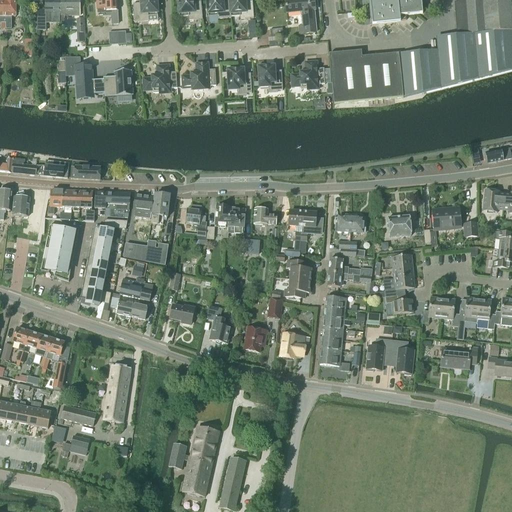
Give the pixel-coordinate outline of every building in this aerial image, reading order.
[(14,1),(13,0),(7,0),(6,1),(0,1),(0,24),(1,24),(1,29),(5,29),(5,30),(11,30),(11,19),(15,19),(15,15),(19,15),(20,14),(20,8),(19,7),(15,7),(15,1),(14,1)] [(95,0),(96,10),(101,10),(102,12),(117,11),(116,0),(95,0)] [(140,0),(140,5),(133,5),(134,24),(148,23),(148,18),(157,17),(156,0),(140,0)] [(177,0),(179,18),(188,18),(189,22),(202,21),(201,3),(194,3),(193,0),(177,0)] [(206,0),(208,18),(217,18),(218,21),(231,19),(231,18),(230,18),(229,3),(223,3),(222,0),(206,0)] [(228,0),(229,3),(230,18),(231,18),(240,18),(240,20),(253,19),(252,3),(245,3),(244,0),(228,0)] [(316,34),(314,12),(315,12),(313,0),(302,0),(285,2),(286,14),(302,13),(303,27),(299,27),(300,35),(316,34)] [(369,0),(369,3),(368,3),(370,23),(371,23),(372,26),(400,24),(400,22),(406,21),(405,16),(422,15),(420,0),(369,0)] [(457,36),(436,38),(437,52),(436,52),(441,89),(511,70),(511,25),(510,0),(508,1),(508,0),(495,0),(495,1),(482,2),(482,0),(465,1),(465,3),(455,3),(457,36)] [(43,11),(37,11),(37,32),(46,32),(46,25),(59,25),(59,21),(59,17),(60,1),(45,1),(45,11),(43,11)] [(60,1),(59,17),(59,21),(59,25),(64,25),(64,21),(64,18),(64,17),(79,17),(79,1),(60,1)] [(118,33),(108,34),(109,47),(119,46),(118,33)] [(329,55),(328,55),(333,105),(403,98),(441,89),(436,52),(398,55),(361,58),(361,52),(329,55)] [(57,73),(65,73),(64,62),(56,63),(57,73)] [(300,77),(291,77),(292,88),(300,88),(301,91),(318,90),(318,86),(325,86),(325,84),(328,84),(328,71),(324,71),(324,70),(317,70),(316,64),(305,65),(305,74),(300,74),(300,77)] [(208,71),(207,65),(196,66),(197,75),(191,76),(191,78),(182,78),(183,90),(192,89),(192,92),(209,91),(209,88),(216,87),(215,71),(208,71)] [(90,67),(75,68),(77,97),(94,95),(104,95),(103,81),(91,82),(90,67)] [(266,69),(266,67),(258,68),(258,67),(259,89),(269,89),(269,94),(277,93),(277,92),(282,92),(281,72),(274,73),(274,68),(266,69)] [(169,74),(168,68),(157,68),(158,78),(152,78),(152,80),(143,81),(144,92),(153,92),(153,95),(170,94),(170,90),(177,90),(176,74),(169,74)] [(236,71),(235,70),(228,70),(227,70),(228,92),(238,92),(238,97),(247,96),(247,95),(251,95),(250,75),(243,76),(243,71),(236,71)] [(115,78),(103,79),(103,81),(104,95),(104,99),(133,97),(133,96),(131,96),(131,88),(132,88),(131,81),(130,81),(130,73),(131,73),(131,72),(113,73),(113,74),(115,74),(115,78)] [(477,150),(469,152),(472,166),(480,164),(477,150)] [(487,165),(502,162),(511,160),(511,157),(509,150),(500,152),(485,155),(487,165)] [(12,161),(8,160),(7,166),(5,165),(4,173),(27,176),(28,167),(24,166),(25,162),(12,160),(12,161)] [(37,168),(28,167),(27,176),(39,177),(41,167),(37,167),(37,168)] [(67,180),(68,170),(41,167),(39,177),(43,178),(67,180)] [(99,182),(100,170),(70,168),(70,180),(99,182)] [(10,193),(9,191),(5,191),(4,192),(0,192),(0,221),(3,222),(4,215),(5,215),(6,212),(10,212),(12,193),(10,193)] [(47,204),(47,191),(38,191),(37,201),(30,200),(14,199),(12,216),(13,216),(15,218),(19,218),(21,217),(28,217),(28,219),(34,220),(33,235),(43,236),(44,220),(45,215),(46,204),(47,204)] [(48,208),(48,216),(54,216),(54,209),(62,209),(63,197),(64,192),(50,191),(49,208),(48,208)] [(63,197),(62,209),(64,209),(64,214),(65,214),(64,222),(67,222),(71,222),(71,215),(71,209),(73,209),(73,213),(79,213),(80,193),(64,192),(63,197)] [(503,212),(504,195),(498,195),(498,193),(485,192),(483,212),(496,214),(496,211),(503,212)] [(80,193),(79,213),(80,210),(86,210),(85,223),(94,223),(94,213),(91,213),(91,211),(92,194),(80,193)] [(95,194),(94,210),(105,211),(106,194),(95,194)] [(105,213),(105,218),(124,219),(128,219),(128,213),(130,195),(106,194),(105,211),(105,213)] [(511,215),(511,194),(511,195),(511,196),(504,195),(503,212),(509,212),(509,215),(511,215)] [(135,196),(133,219),(150,221),(151,211),(152,208),(153,198),(135,196)] [(167,219),(169,197),(154,196),(152,218),(151,225),(158,226),(158,227),(162,227),(163,219),(167,219)] [(199,223),(201,208),(192,207),(189,211),(187,211),(186,225),(193,226),(192,231),(198,232),(197,237),(204,238),(206,224),(199,223)] [(228,235),(228,229),(229,212),(230,212),(230,210),(216,209),(215,229),(219,229),(219,230),(221,230),(221,239),(227,240),(228,235)] [(238,210),(230,210),(230,212),(229,212),(228,229),(228,235),(234,235),(243,236),(243,230),(244,219),(244,212),(237,211),(238,210)] [(254,211),(253,226),(267,227),(267,226),(275,227),(276,218),(267,217),(267,212),(261,212),(260,211),(257,210),(256,211),(254,211)] [(434,232),(460,230),(458,210),(432,212),(434,232)] [(300,243),(302,213),(290,212),(288,227),(296,228),(295,242),(294,259),(299,259),(300,243)] [(302,213),(300,243),(306,243),(306,235),(314,236),(314,234),(321,234),(322,221),(315,220),(316,214),(302,213)] [(350,234),(351,217),(345,217),(344,218),(338,218),(338,226),(336,226),(336,233),(350,234)] [(364,234),(365,227),(363,227),(363,219),(357,219),(357,217),(351,217),(350,234),(364,234)] [(389,239),(411,237),(409,218),(387,220),(389,239)] [(502,223),(502,231),(510,232),(511,224),(502,223)] [(478,225),(463,226),(464,240),(479,238),(478,225)] [(62,232),(57,231),(58,229),(49,227),(40,273),(49,275),(49,273),(55,274),(54,279),(68,284),(72,260),(69,260),(71,250),(75,251),(79,230),(63,227),(62,232)] [(111,243),(113,230),(109,229),(105,229),(105,232),(94,230),(92,240),(111,243)] [(213,241),(214,229),(207,229),(207,239),(199,238),(199,246),(206,246),(207,241),(213,241)] [(511,253),(511,234),(491,233),(490,240),(500,241),(499,252),(511,253)] [(109,253),(111,243),(92,240),(90,250),(109,253)] [(147,248),(126,245),(123,259),(165,266),(168,247),(156,245),(157,243),(148,242),(147,248)] [(244,242),(243,255),(258,256),(259,243),(244,242)] [(107,263),(109,253),(90,250),(88,260),(107,263)] [(490,269),(489,279),(496,280),(496,275),(497,269),(502,270),(508,271),(509,271),(509,270),(510,265),(511,265),(511,253),(499,252),(498,257),(495,257),(491,260),(491,263),(488,262),(488,269),(490,269)] [(393,270),(412,268),(411,257),(391,259),(393,270)] [(105,273),(107,263),(88,260),(86,270),(105,273)] [(360,277),(361,272),(341,270),(342,261),(330,260),(328,274),(360,277)] [(291,270),(290,281),(310,283),(311,271),(307,271),(307,265),(306,265),(303,264),(287,263),(287,270),(291,270)] [(394,281),(413,279),(412,268),(393,270),(394,281)] [(134,269),(132,276),(141,278),(142,270),(136,269),(134,269)] [(103,283),(105,273),(86,270),(84,280),(103,283)] [(361,272),(360,277),(371,278),(372,271),(361,270),(361,272)] [(370,285),(370,279),(360,278),(360,277),(328,274),(327,288),(340,289),(340,282),(347,283),(347,282),(353,282),(353,285),(359,285),(359,284),(370,285)] [(177,293),(180,277),(171,276),(168,292),(177,293)] [(384,299),(397,298),(396,292),(414,290),(413,279),(394,281),(383,282),(384,299)] [(101,294),(101,293),(103,283),(84,280),(83,290),(101,294)] [(142,285),(143,281),(137,280),(136,284),(123,281),(120,296),(139,301),(142,285)] [(285,292),(284,298),(300,300),(303,300),(304,300),(304,299),(304,294),(309,295),(310,283),(290,281),(289,292),(285,292)] [(149,303),(152,287),(142,285),(139,301),(149,303)] [(219,288),(212,292),(215,297),(222,294),(219,288)] [(82,301),(81,305),(86,307),(87,305),(98,308),(99,304),(103,305),(109,306),(110,299),(103,298),(104,293),(101,293),(101,294),(83,290),(81,300),(82,301)] [(271,301),(279,302),(281,295),(273,293),(271,301)] [(326,299),(325,310),(345,312),(346,297),(338,297),(338,300),(326,299)] [(397,303),(397,298),(384,299),(385,306),(392,305),(393,316),(413,314),(411,302),(397,303)] [(440,320),(442,301),(430,299),(429,313),(423,313),(422,325),(428,326),(429,319),(440,320)] [(130,318),(133,305),(118,302),(112,300),(110,307),(118,308),(116,315),(130,318)] [(457,329),(456,341),(462,342),(464,324),(476,325),(478,301),(466,300),(465,314),(459,313),(459,316),(457,329)] [(495,317),(494,326),(500,326),(511,327),(511,325),(511,301),(502,300),(501,314),(495,313),(495,317)] [(280,322),(283,303),(279,302),(271,301),(270,301),(267,320),(280,322)] [(457,329),(459,316),(453,316),(455,302),(442,301),(440,320),(452,321),(451,328),(457,329)] [(476,325),(476,326),(488,327),(487,331),(493,331),(494,326),(495,317),(489,316),(491,302),(478,301),(476,325)] [(144,321),(147,308),(133,305),(130,318),(144,321)] [(184,310),(173,307),(170,320),(182,323),(181,325),(190,327),(194,310),(185,308),(184,310)] [(227,346),(231,330),(223,328),(224,321),(220,320),(222,310),(209,307),(205,321),(213,322),(209,342),(215,343),(215,345),(216,346),(219,347),(220,346),(220,345),(227,346)] [(344,322),(345,312),(325,310),(324,320),(344,322)] [(310,312),(304,315),(307,321),(313,318),(310,312)] [(356,315),(355,323),(364,324),(364,316),(356,315)] [(367,315),(366,326),(379,327),(380,315),(367,315)] [(350,323),(344,322),(324,320),(323,330),(343,332),(343,328),(350,328),(350,323)] [(384,328),(383,336),(391,337),(392,329),(384,328)] [(265,341),(267,333),(247,329),(243,351),(259,354),(262,340),(265,341)] [(25,359),(26,354),(23,353),(29,333),(17,330),(13,343),(20,346),(18,352),(20,353),(18,358),(25,359)] [(342,343),(343,332),(323,330),(322,341),(342,343)] [(36,351),(41,337),(29,333),(23,353),(26,354),(28,354),(30,349),(36,351)] [(309,346),(310,340),(284,336),(280,358),(293,360),(294,356),(303,358),(305,346),(309,346)] [(52,341),(41,337),(36,351),(43,353),(41,358),(43,359),(46,360),(48,354),(52,341)] [(64,344),(52,341),(48,354),(46,360),(43,359),(41,365),(47,366),(49,361),(51,362),(53,356),(60,358),(64,344)] [(341,353),(342,343),(322,341),(321,351),(341,353)] [(389,368),(391,343),(376,341),(375,349),(368,348),(365,373),(373,374),(373,372),(381,373),(382,367),(389,368)] [(411,378),(413,353),(406,352),(407,344),(391,343),(389,368),(396,369),(395,374),(399,375),(404,375),(403,377),(411,378)] [(9,363),(13,348),(5,346),(1,361),(9,363)] [(490,347),(489,358),(498,359),(499,348),(490,347)] [(475,366),(477,351),(469,350),(469,354),(442,351),(440,368),(453,369),(453,367),(469,369),(469,371),(470,366),(475,366)] [(339,368),(340,365),(341,353),(321,351),(319,366),(339,368)] [(511,378),(511,363),(496,362),(496,361),(489,360),(488,370),(495,371),(494,377),(511,378)] [(57,364),(52,390),(61,391),(66,366),(57,364)] [(123,425),(131,370),(111,368),(103,422),(111,423),(123,425)] [(0,420),(6,422),(9,405),(0,403),(0,420)] [(25,408),(25,405),(20,404),(20,407),(19,407),(16,424),(27,426),(30,409),(25,408)] [(16,424),(19,407),(9,405),(6,422),(16,424)] [(93,428),(96,416),(64,408),(61,420),(93,428)] [(37,428),(40,411),(30,409),(27,426),(37,428)] [(48,430),(51,413),(40,411),(37,428),(48,430)] [(204,499),(219,435),(197,430),(190,458),(184,457),(186,448),(174,446),(168,468),(182,471),(184,461),(189,462),(182,494),(204,499)] [(86,457),(86,456),(89,442),(73,438),(70,447),(69,453),(86,457)] [(63,445),(62,451),(69,453),(70,447),(63,445)] [(116,448),(115,456),(126,458),(127,458),(127,455),(128,450),(116,448)] [(227,511),(233,511),(234,511),(245,464),(230,461),(219,510),(227,511)]
